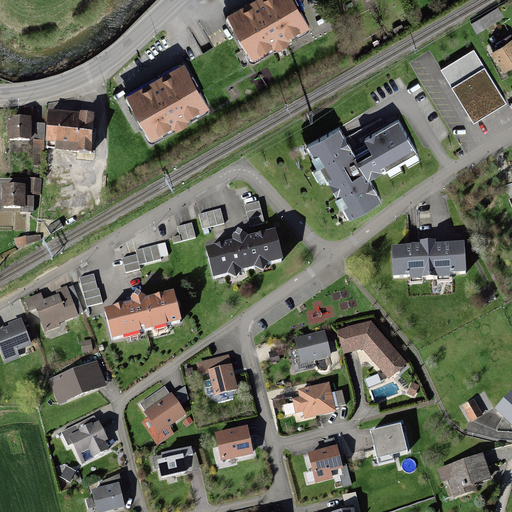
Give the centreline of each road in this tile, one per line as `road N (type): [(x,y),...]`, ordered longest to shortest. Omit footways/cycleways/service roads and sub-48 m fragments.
road 1 (residential): [(330,262),(248,171),(235,169),(0,304)]
road 2 (residential): [(242,325),(282,497),(217,511)]
road 3 (residential): [(511,129),(330,262)]
road 4 (primary): [(0,96),(93,70),(175,0)]
road 5 (residential): [(118,404),(242,325)]
road 6 (track): [(93,70),(102,192)]
